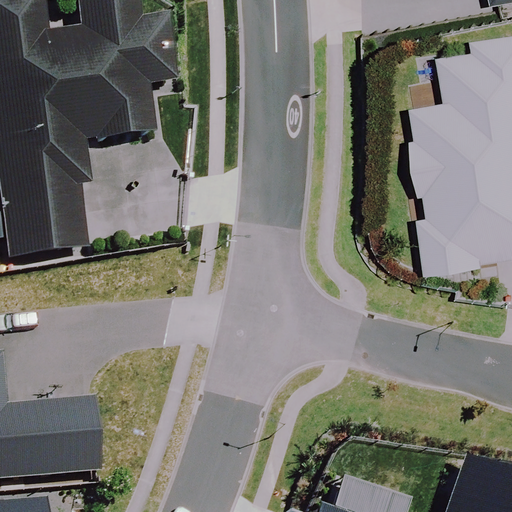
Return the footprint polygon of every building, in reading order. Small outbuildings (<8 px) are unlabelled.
[(39,0),(0,0),(0,198),(8,257),(83,247),(74,184),(85,182),(80,141),(148,132),(142,86),(171,82),(162,17),(135,21),(132,0),(72,0),(77,29),(44,33),(39,0)] [(511,253),(511,31),(478,36),(480,49),(443,54),(450,100),(420,104),(424,137),(419,137),(427,192),(431,192),(434,215),(426,216),(433,267),(484,260),(484,258),(511,253)] [(0,478),(96,471),(91,400),(2,407),(0,384),(0,478)] [(508,511),(511,498),(511,478),(456,462),(442,511),(402,511),(406,500),(337,481),(327,511),(318,511),(315,511),(314,511),(508,511)] [(0,511),(40,511),(40,503),(0,506),(0,511)]
